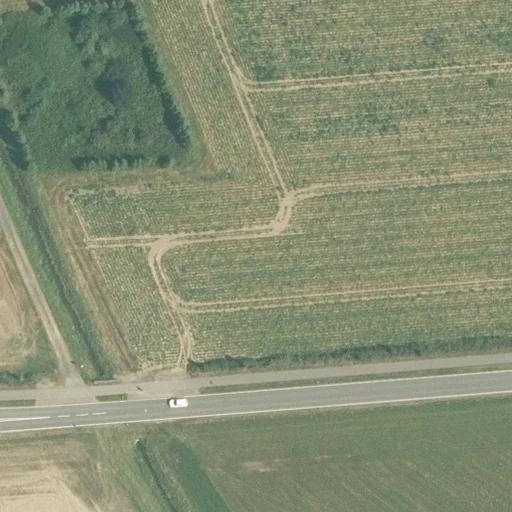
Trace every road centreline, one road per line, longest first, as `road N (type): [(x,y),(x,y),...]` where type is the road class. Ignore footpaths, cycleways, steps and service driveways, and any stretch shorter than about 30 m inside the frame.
road 1 (unclassified): [(511,382),(0,421)]
road 2 (track): [(90,416),(0,203)]
